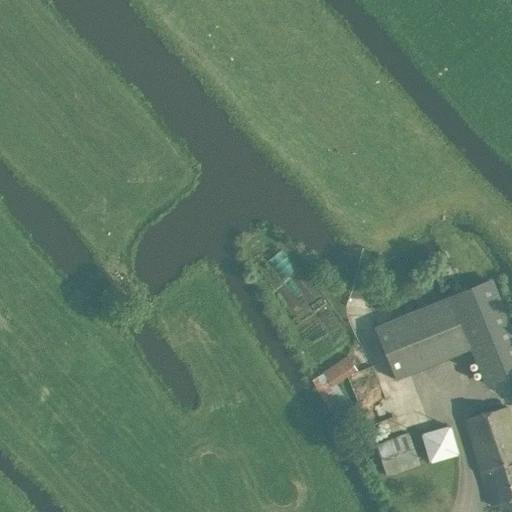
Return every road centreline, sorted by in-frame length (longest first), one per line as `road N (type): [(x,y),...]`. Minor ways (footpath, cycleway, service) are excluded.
road 1 (track): [(0,323),(123,472),(134,511)]
road 2 (track): [(380,92),(511,235)]
